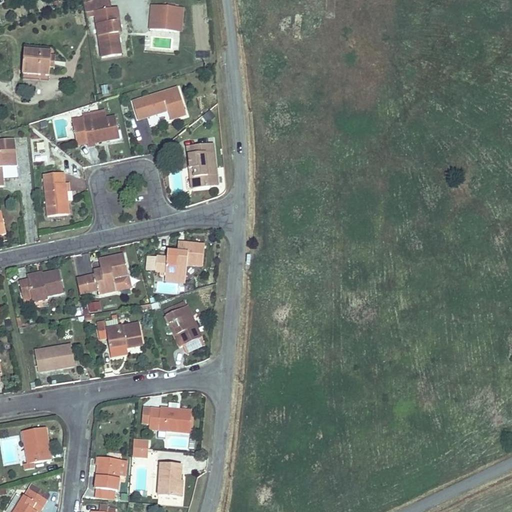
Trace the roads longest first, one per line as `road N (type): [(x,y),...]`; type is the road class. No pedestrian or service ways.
road 1 (residential): [(240,211),(226,0)]
road 2 (residential): [(163,225),(149,167),(97,177),(108,236)]
road 3 (residential): [(226,376),(240,211)]
road 4 (residential): [(226,376),(78,395)]
road 5 (residential): [(207,511),(226,376)]
